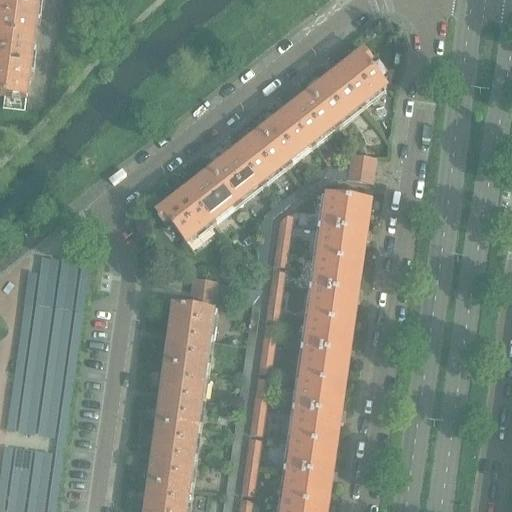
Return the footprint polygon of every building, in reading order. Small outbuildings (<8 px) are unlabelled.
[(0,0),(0,37),(33,41),(38,0),(0,0)] [(25,104),(33,41),(0,37),(0,100),(3,101),(25,104)] [(336,131),(387,91),(369,67),(372,65),(363,54),(309,96),(336,131)] [(395,56),(393,66),(400,67),(402,57),(395,56)] [(285,171),(336,131),(309,96),(258,136),(285,171)] [(24,113),(25,104),(3,101),(2,111),(24,113)] [(237,210),(285,171),(258,136),(209,174),(237,210)] [(352,159),(350,172),(374,175),(376,162),(358,159),(352,159)] [(304,197),(325,181),(327,168),(299,191),(304,197)] [(350,172),(327,168),(325,181),(348,184),(350,172)] [(350,172),(348,184),(372,187),(374,175),(350,172)] [(187,248),(237,210),(209,174),(156,216),(165,227),(168,224),(187,248)] [(282,214),(304,197),(299,191),(277,208),(282,214)] [(361,267),(369,207),(325,200),(317,261),(361,267)] [(273,221),(282,214),(277,208),(264,218),(261,240),(270,241),(273,221)] [(290,245),(293,221),(287,220),(281,225),(278,244),(290,245)] [(217,230),(212,233),(216,238),(221,235),(217,230)] [(266,270),(270,241),(261,240),(257,269),(266,270)] [(286,271),(290,245),(278,244),(274,270),(286,271)] [(352,328),(361,267),(317,261),(308,322),(352,328)] [(251,262),(245,266),(251,273),(256,269),(251,262)] [(264,289),(266,270),(257,269),(254,287),(264,289)] [(282,299),(285,276),(273,275),(270,298),(282,299)] [(193,283),(191,298),(215,301),(217,287),(193,283)] [(215,301),(253,307),(261,308),(263,293),(217,287),(215,301)] [(214,313),(215,301),(191,298),(189,310),(214,313)] [(278,325),(282,299),(270,298),(266,323),(278,325)] [(255,351),(261,308),(253,307),(247,350),(255,351)] [(209,374),(217,314),(213,314),(214,313),(189,310),(172,308),(164,368),(209,374)] [(343,392),(352,328),(308,322),(299,386),(343,392)] [(275,350),(277,330),(266,329),(263,349),(275,350)] [(271,379),(275,350),(263,349),(259,377),(271,379)] [(251,380),(255,351),(247,350),(243,379),(251,380)] [(200,433),(209,374),(164,368),(156,427),(200,433)] [(247,408),(251,380),(243,379),(239,407),(247,408)] [(266,411),(270,384),(258,383),(254,409),(266,411)] [(335,450),(343,392),(299,386),(291,444),(335,450)] [(242,439),(247,408),(239,407),(235,438),(242,439)] [(262,439),(266,411),(254,409),(250,437),(262,439)] [(191,495),(200,433),(156,427),(147,489),(191,495)] [(238,472),(242,439),(235,438),(230,471),(238,472)] [(258,470),(261,445),(249,443),(246,468),(258,470)] [(318,511),(326,511),(330,488),(335,450),(291,444),(282,507),(318,511)] [(253,499),(258,470),(246,468),(242,498),(253,499)] [(234,501),(238,472),(230,471),(226,499),(234,501)] [(189,511),(191,495),(147,489),(143,511),(189,511)] [(231,511),(234,501),(226,499),(224,511),(231,511)]
